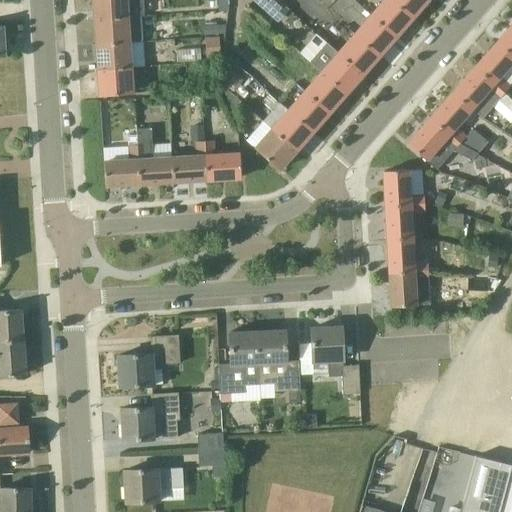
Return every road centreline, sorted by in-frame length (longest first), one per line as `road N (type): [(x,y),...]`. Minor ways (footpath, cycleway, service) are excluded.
road 1 (residential): [(70,299),(337,280),(346,265),(343,208),(327,179)]
road 2 (residential): [(67,230),(268,217),(301,203),(327,179)]
road 3 (residential): [(327,179),(484,0)]
road 4 (residential): [(67,230),(53,198),(42,0)]
road 5 (residential): [(77,511),(70,299)]
